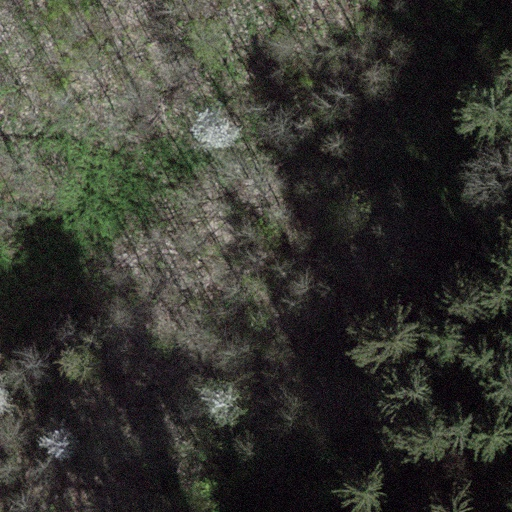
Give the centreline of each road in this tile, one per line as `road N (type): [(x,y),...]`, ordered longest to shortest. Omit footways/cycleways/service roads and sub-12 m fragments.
road 1 (track): [(0,142),(511,184)]
road 2 (track): [(511,443),(370,511)]
